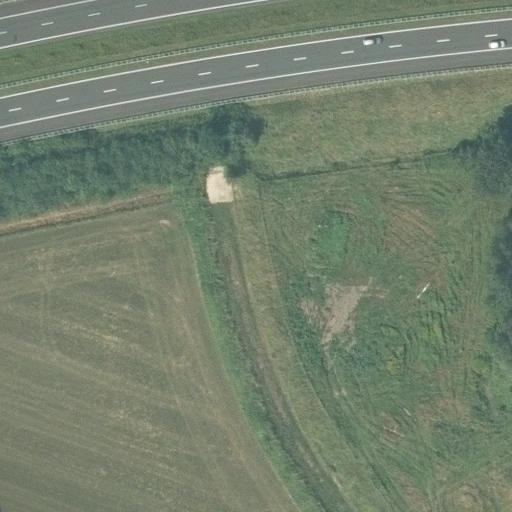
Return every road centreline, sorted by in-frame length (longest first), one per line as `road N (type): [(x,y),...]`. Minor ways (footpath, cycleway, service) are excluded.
road 1 (motorway): [(0,115),(338,56),(511,36)]
road 2 (track): [(383,511),(333,444),(287,354),(253,223)]
road 3 (motorway): [(163,0),(0,31)]
